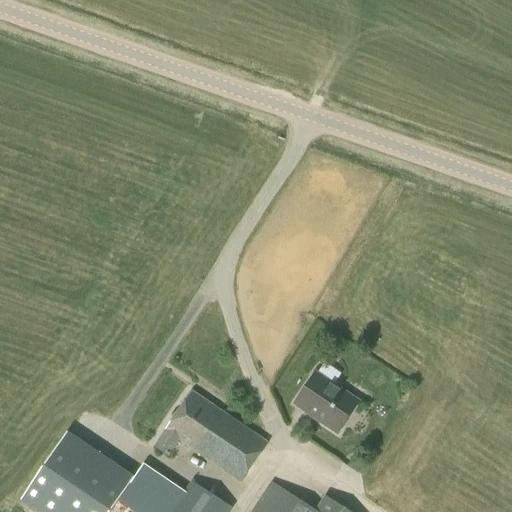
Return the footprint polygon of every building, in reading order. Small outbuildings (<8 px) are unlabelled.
[(338,433),(358,403),(315,374),(295,404),(338,433)] [(267,444),(192,392),(154,446),(168,455),(179,439),(241,482),(267,444)] [(96,441),(76,475),(118,499),(109,511),(168,511),(181,490),(96,441)] [(364,463),(359,459),(351,459),(346,466),(357,473),(364,463)] [(230,511),(233,508),(192,482),(172,511),(230,511)] [(312,511),(271,484),(252,511),(312,511)]
